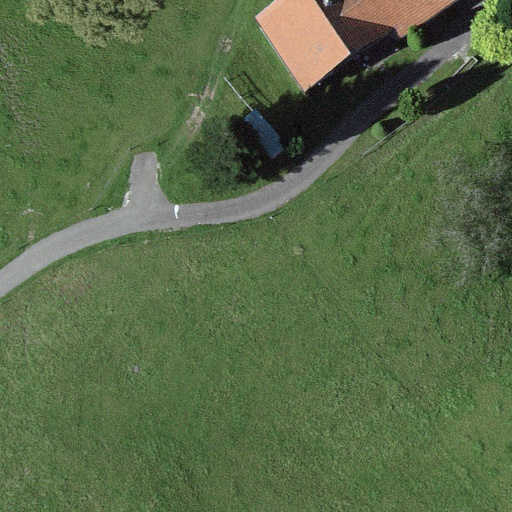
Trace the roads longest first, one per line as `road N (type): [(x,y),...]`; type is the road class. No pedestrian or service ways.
road 1 (track): [(140,222),(243,212),(307,183),(413,83)]
road 2 (track): [(0,300),(74,246),(140,222)]
